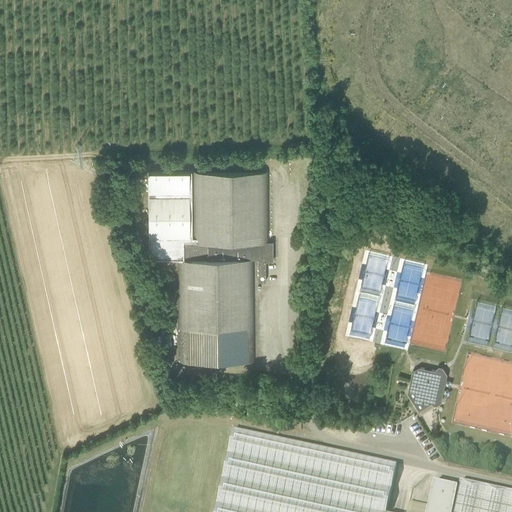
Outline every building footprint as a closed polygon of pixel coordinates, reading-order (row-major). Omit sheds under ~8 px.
[(192,172),(188,172),(147,173),(148,260),(178,260),(179,363),(255,362),(254,259),(258,259),(258,282),(265,282),(265,255),(272,255),(272,242),(269,241),(268,171),(192,172)] [(412,371),(408,393),(419,411),(437,400),(442,378),(437,371),(419,367),(412,371)] [(422,414),(436,406),(435,403),(420,411),(422,414)] [(215,511),(386,511),(397,467),(233,431),(215,511)] [(459,489),(453,511),(511,511),(511,493),(460,482),(459,489)] [(453,511),(459,489),(432,484),(427,511),(453,511)]
